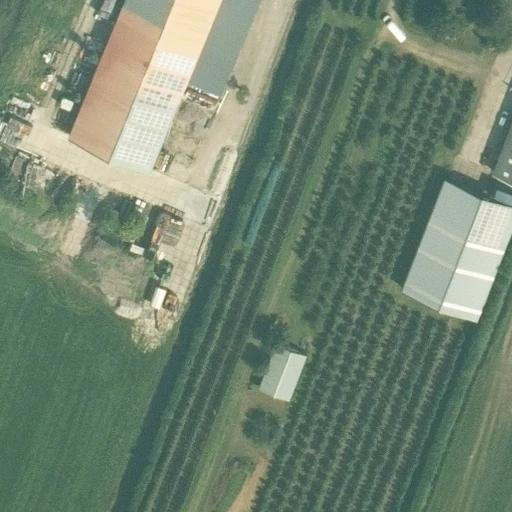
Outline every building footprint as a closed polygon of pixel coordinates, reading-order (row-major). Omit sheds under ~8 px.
[(124,0),(70,135),(151,168),(219,0),(124,0)] [(511,120),(493,170),(511,177),(511,120)] [(511,200),(445,175),(402,286),(479,316),(511,230),(511,200)] [(511,185),(499,183),(497,192),(511,195),(511,185)] [(259,385),(289,397),(307,352),(276,340),(259,385)]
